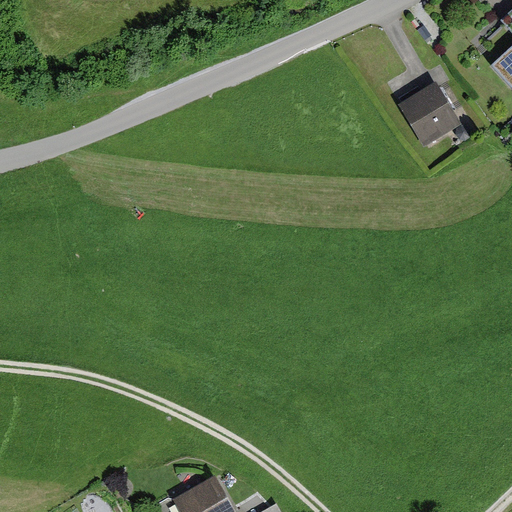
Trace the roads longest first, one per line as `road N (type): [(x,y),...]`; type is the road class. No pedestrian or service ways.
road 1 (residential): [(387,0),(150,110),(0,159)]
road 2 (track): [(322,511),(234,440),(177,411),(57,372),(0,369)]
